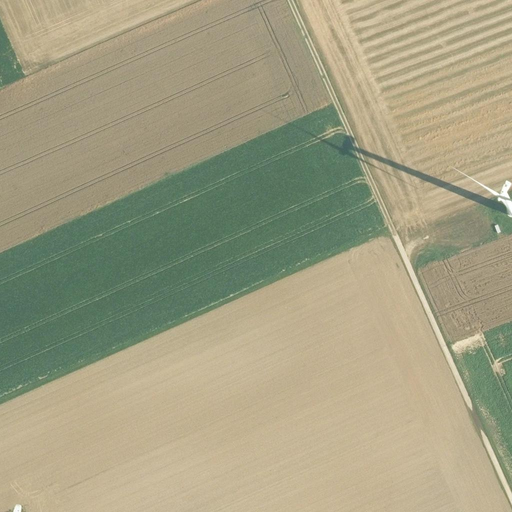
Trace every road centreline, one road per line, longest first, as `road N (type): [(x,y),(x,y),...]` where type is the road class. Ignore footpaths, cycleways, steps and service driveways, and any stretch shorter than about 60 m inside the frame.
road 1 (track): [(391,227),(0,396)]
road 2 (track): [(293,0),(398,241)]
